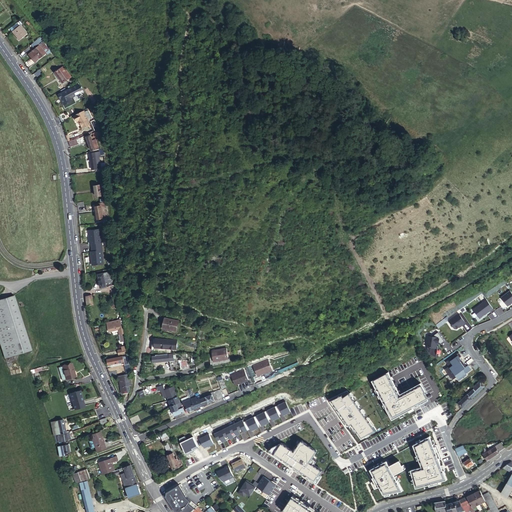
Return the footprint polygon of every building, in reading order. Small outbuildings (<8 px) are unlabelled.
[(22,24),(20,22),(17,25),(18,27),(12,32),(18,41),(26,35),(20,26),(22,24)] [(40,44),(46,52),(49,50),(42,42),(40,44)] [(34,43),(25,51),(26,53),(30,50),(30,49),(36,45),(34,43)] [(45,54),(39,46),(32,51),(39,59),(45,54)] [(25,51),(20,55),(18,56),(21,59),(27,54),(26,53),(25,51)] [(72,78),(64,67),(55,73),(63,84),(72,78)] [(59,96),(64,106),(75,101),(74,98),(84,93),(79,85),(59,96)] [(90,125),(83,112),(74,117),(77,123),(78,122),(82,129),(90,125)] [(92,139),(91,136),(86,138),(91,151),(99,149),(97,143),(94,144),(93,143),(95,142),(94,139),(92,139)] [(76,140),(68,142),(70,148),(78,145),(76,140)] [(96,157),(99,157),(98,153),(89,154),(92,171),(98,170),(97,166),(96,157)] [(101,190),(104,189),(104,185),(95,186),(96,197),(102,196),(101,190)] [(110,218),(108,205),(101,207),(103,219),(110,218)] [(90,252),(92,266),(103,265),(100,230),(88,231),(90,244),(91,244),(91,248),(92,252),(90,252)] [(101,288),(118,285),(117,276),(107,278),(106,274),(99,275),(99,276),(98,277),(99,283),(100,283),(101,288)] [(507,308),(511,303),(511,295),(510,292),(501,299),(507,308)] [(32,349),(17,294),(0,298),(0,333),(6,356),(32,349)] [(122,308),(120,299),(120,295),(113,296),(116,309),(122,308)] [(493,310),(486,301),(473,311),(479,319),(489,312),(490,312),(493,310)] [(465,324),(458,315),(448,322),(454,330),(456,330),(461,326),(461,327),(465,324)] [(176,321),(164,318),(161,327),(173,331),(176,321)] [(115,321),(107,323),(109,333),(117,331),(120,343),(122,342),(122,339),(121,335),(122,334),(121,329),(120,329),(119,325),(115,325),(115,321)] [(440,345),(444,342),(437,333),(432,337),(432,338),(427,337),(426,348),(430,348),(429,354),(432,357),(436,358),(437,348),(436,347),(440,344),(440,345)] [(155,349),(177,350),(178,341),(156,339),(155,349)] [(442,344),(449,354),(454,351),(447,341),(442,344)] [(119,356),(129,354),(128,346),(122,347),(122,350),(118,351),(119,356)] [(226,349),(211,352),(213,362),(228,359),(226,349)] [(459,357),(461,356),(458,352),(450,358),(452,360),(450,361),(449,360),(445,362),(448,366),(444,369),(452,380),(456,377),(459,380),(466,374),(465,373),(471,369),(468,365),(466,367),(459,357)] [(126,375),(130,374),(128,362),(128,361),(127,356),(107,360),(108,366),(123,363),(126,375)] [(273,371),(268,360),(254,367),(258,377),(273,371)] [(64,366),(67,379),(77,376),(73,363),(64,366)] [(244,372),(231,377),(235,386),(248,381),(244,372)] [(388,373),(372,382),(376,390),(378,394),(379,396),(381,399),(384,405),(386,409),(392,421),(399,417),(403,415),(429,401),(425,393),(426,393),(421,384),(415,387),(411,389),(410,390),(406,392),(402,394),(400,395),(398,391),(396,387),(394,384),(392,381),(390,377),(388,373)] [(129,387),(132,386),(131,382),(131,380),(130,375),(121,377),(122,388),(121,388),(122,394),(130,393),(129,387)] [(223,380),(218,382),(222,391),(226,389),(223,380)] [(463,409),(484,388),(480,383),(474,389),(475,390),(468,397),(467,396),(458,404),(463,409)] [(176,391),(175,387),(164,390),(168,401),(173,398),(172,392),(176,391)] [(76,391),(80,407),(90,404),(86,389),(76,391)] [(215,401),(223,398),(222,394),(220,391),(202,398),(200,398),(200,399),(200,400),(203,407),(215,402),(215,401)] [(191,401),(189,396),(187,392),(184,393),(186,398),(181,400),(184,407),(186,406),(188,412),(194,410),(191,401)] [(347,392),(328,401),(333,409),(336,407),(343,416),(341,418),(345,424),(346,424),(345,423),(346,423),(348,425),(349,424),(352,428),(353,428),(356,432),(357,431),(362,439),(370,435),(369,434),(375,431),(372,427),(374,426),(350,394),(349,395),(347,392)] [(170,407),(179,404),(180,403),(177,397),(173,398),(168,401),(167,401),(170,407)] [(194,410),(203,407),(200,400),(196,402),(194,399),(191,401),(194,410)] [(150,408),(148,409),(149,412),(166,404),(165,402),(153,407),(154,408),(151,409),(150,408)] [(285,403),(274,408),(278,416),(281,414),(283,417),(290,413),(285,403)] [(182,414),(184,413),(183,409),(182,409),(179,404),(170,407),(174,417),(182,414)] [(274,408),(264,413),(268,421),(271,419),(272,422),(279,418),(278,416),(274,408)] [(264,413),(253,419),(257,426),(261,424),(262,427),(269,423),(268,421),(264,413)] [(137,416),(129,419),(132,426),(140,422),(137,416)] [(253,419),(243,424),(247,431),(250,430),(251,432),(258,428),(257,426),(253,419)] [(64,420),(54,422),(52,422),(53,429),(56,428),(55,423),(64,421),(64,420)] [(67,433),(64,421),(55,423),(56,428),(59,428),(60,435),(64,434),(67,433)] [(235,425),(240,435),(246,431),(247,431),(243,424),(242,421),(235,425)] [(235,425),(228,428),(233,438),(240,435),(235,425)] [(369,434),(370,435),(378,431),(374,426),(372,427),(375,431),(369,434)] [(228,428),(221,432),(226,442),(233,438),(228,428)] [(69,433),(69,432),(67,433),(64,434),(60,435),(57,435),(59,443),(71,440),(70,434),(69,434),(69,433)] [(106,449),(100,432),(91,435),(97,452),(106,449)] [(221,432),(214,435),(219,445),(226,442),(221,432)] [(208,435),(199,440),(204,449),(209,446),(210,447),(214,445),(208,435)] [(193,438),(187,440),(185,436),(179,439),(187,455),(199,450),(193,438)] [(411,471),(416,489),(447,481),(439,461),(437,457),(440,456),(438,450),(435,451),(433,447),(435,447),(435,446),(433,447),(430,437),(413,446),(421,468),(411,471)] [(271,449),(269,452),(274,455),(273,457),(288,467),(289,466),(292,468),(291,469),(302,476),(303,475),(306,477),(305,478),(315,485),(319,478),(320,477),(319,476),(322,471),(313,465),(314,462),(311,460),(316,452),(301,442),(300,443),(294,453),(292,452),(281,444),(271,449)] [(68,445),(57,447),(59,457),(70,455),(68,445)] [(503,445),(493,445),(495,448),(483,455),(486,462),(499,454),(499,453),(503,451),(505,449),(503,445)] [(458,457),(466,452),(464,450),(463,447),(455,450),(458,457)] [(183,466),(181,460),(177,462),(177,460),(175,461),(172,454),(166,456),(172,470),(183,466)] [(111,472),(115,471),(113,463),(119,461),(117,456),(99,463),(103,475),(111,472)] [(370,471),(373,478),(375,481),(373,482),(370,484),(374,490),(379,488),(383,496),(402,492),(397,481),(395,478),(394,476),(404,471),(404,470),(402,467),(399,462),(389,467),(386,462),(382,464),(375,468),(370,471)] [(511,462),(502,469),(511,474),(511,462)] [(130,466),(124,468),(125,470),(126,473),(130,487),(137,484),(137,483),(135,479),(134,477),(134,476),(130,466)] [(224,468),(216,472),(217,476),(223,481),(233,477),(227,466),(224,467),(224,468)] [(124,468),(115,471),(111,472),(112,477),(116,475),(115,474),(125,470),(124,468)] [(90,479),(87,469),(78,472),(82,482),(90,479)] [(125,488),(126,488),(130,487),(126,473),(121,474),(125,488)] [(258,484),(254,490),(267,499),(276,485),(263,477),(258,484)] [(245,480),(237,493),(243,497),(246,494),(250,496),(254,490),(258,484),(254,482),(252,486),(249,484),(250,483),(245,480)] [(86,511),(94,511),(87,482),(80,484),(86,511)] [(511,486),(507,484),(507,483),(501,494),(507,498),(511,490),(511,486)] [(138,486),(137,485),(126,489),(130,498),(140,494),(138,486)] [(180,485),(166,493),(165,498),(175,511),(192,511),(198,507),(199,506),(187,496),(180,485)] [(480,504),(486,501),(483,496),(480,491),(475,494),(480,504)] [(483,496),(486,501),(490,510),(491,511),(495,511),(498,510),(488,493),(483,496)] [(472,508),(480,504),(475,494),(466,497),(466,498),(470,504),(471,506),(472,508)] [(466,498),(466,497),(459,501),(462,507),(470,504),(466,498)] [(291,498),(281,511),(312,511),(311,511),(310,511),(309,511),(307,510),(308,509),(291,498)] [(459,501),(455,502),(457,511),(461,511),(462,511),(464,510),(462,507),(459,501)] [(435,504),(437,511),(447,511),(448,511),(446,505),(445,502),(435,504)]
